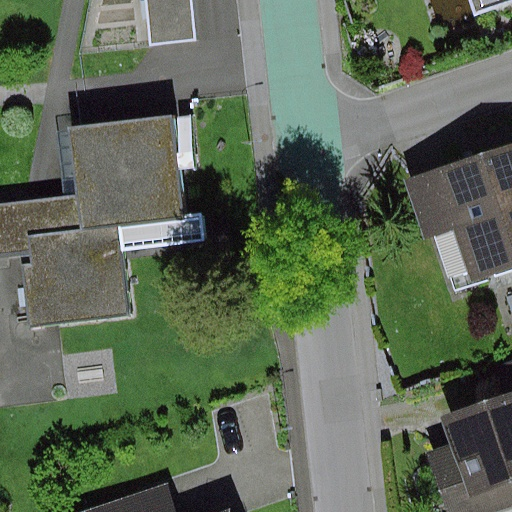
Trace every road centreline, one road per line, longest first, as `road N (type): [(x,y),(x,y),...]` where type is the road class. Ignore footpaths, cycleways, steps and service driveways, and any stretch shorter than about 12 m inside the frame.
road 1 (residential): [(351,511),(309,145)]
road 2 (residential): [(309,145),(511,80)]
road 3 (residential): [(309,145),(293,0)]
